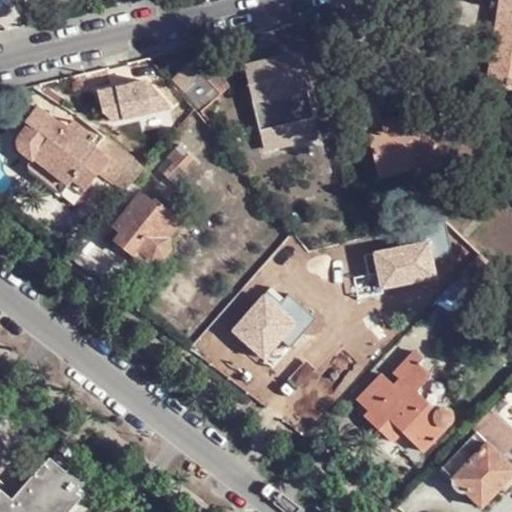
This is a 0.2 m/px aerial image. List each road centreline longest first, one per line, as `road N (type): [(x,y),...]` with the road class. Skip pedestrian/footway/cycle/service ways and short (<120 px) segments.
road 1 (residential): [(285,511),(0,291)]
road 2 (residential): [(250,0),(0,60)]
